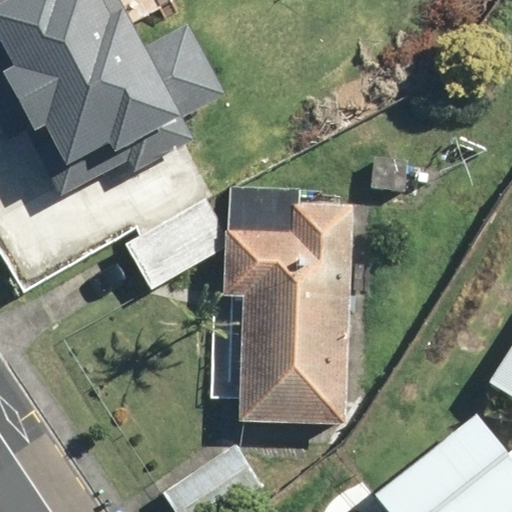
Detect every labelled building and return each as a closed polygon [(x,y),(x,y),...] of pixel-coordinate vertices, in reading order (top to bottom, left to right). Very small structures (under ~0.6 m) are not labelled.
[(185,39),(128,66),(112,34),(97,41),(75,0),(0,0),(0,114),(41,191),(88,166),(98,184),(140,160),(148,174),(188,152),(176,131),(220,110),(185,39)] [(360,0),(358,3),(356,8),(354,13),(354,19),(354,25),(355,31),(358,36),(361,41),(365,45),(370,49),(375,51),(381,53),(387,53),(393,53),(399,52),(404,49),(409,46),(413,42),(416,37),(419,32),(421,26),(421,20),(421,14),(419,9),(417,3),(414,0),(360,0)] [(409,165),(365,162),(363,204),(406,207),(409,165)] [(238,309),(233,435),(300,437),(300,436),(337,437),(343,217),(286,216),(286,246),(215,245),(215,309),(238,309)] [(511,301),(463,373),(511,406),(511,301)] [(511,511),(511,463),(473,414),(370,494),(384,511),(511,511)] [(241,511),(262,497),(229,453),(157,506),(161,511),(241,511)]
